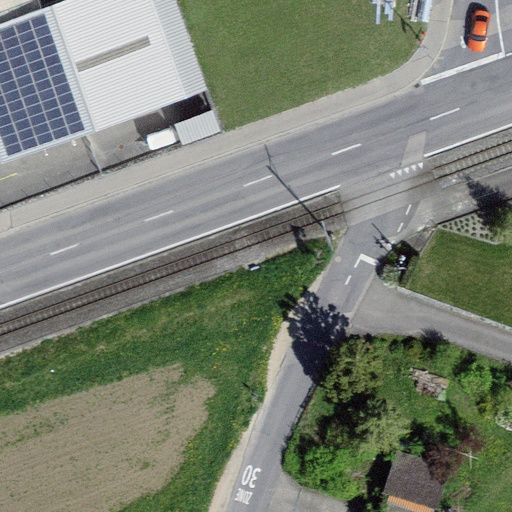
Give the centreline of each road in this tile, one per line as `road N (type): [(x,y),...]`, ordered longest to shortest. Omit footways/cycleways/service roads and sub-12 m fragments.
road 1 (secondary): [(0,282),(422,133)]
road 2 (residential): [(241,511),(266,439),(422,133)]
